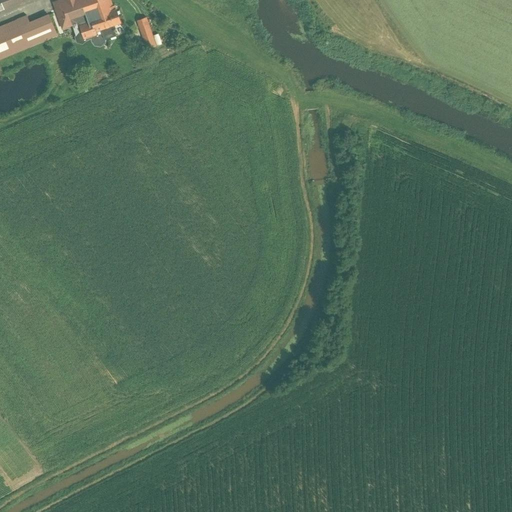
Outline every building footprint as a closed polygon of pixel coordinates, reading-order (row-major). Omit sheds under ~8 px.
[(0,0),(4,8),(19,2),(19,3),(27,0),(0,0)] [(105,43),(106,42),(106,40),(116,36),(113,26),(121,23),(116,9),(114,10),(110,0),(60,0),(54,3),(62,28),(90,19),(91,21),(79,25),(84,39),(91,37),(91,41),(94,46),(100,47),(105,43)] [(0,34),(11,31),(12,36),(22,33),(20,27),(23,26),(25,31),(53,22),(49,11),(29,18),(28,14),(0,23),(0,34)] [(147,49),(156,46),(147,18),(137,21),(147,49)] [(0,37),(0,48),(9,44),(5,35),(0,37)]
